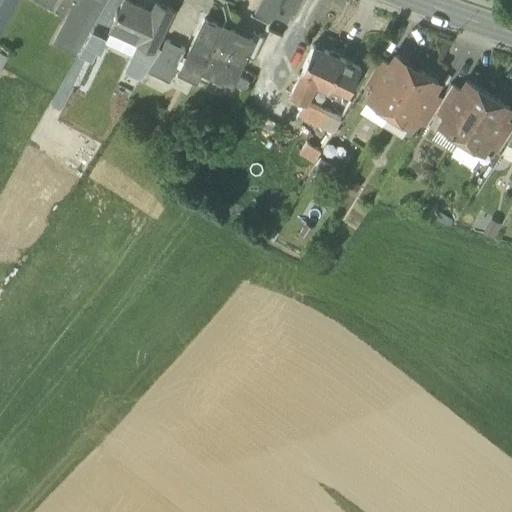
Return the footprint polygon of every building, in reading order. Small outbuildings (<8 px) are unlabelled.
[(0,0),(0,32),(17,0),(0,0)] [(151,13),(124,0),(110,31),(154,52),(173,11),(156,3),(151,13)] [(229,33),(204,21),(188,54),(202,61),(200,65),(202,66),(200,71),(231,86),(245,57),(253,40),(252,39),(231,29),(229,33)] [(254,35),(252,39),(253,40),(245,57),(254,62),(264,40),(254,35)] [(185,49),(166,40),(147,71),(169,82),(185,49)] [(360,68),(313,46),(290,96),(305,102),(313,84),(346,99),(360,68)] [(417,68),(396,55),(389,65),(374,90),(368,99),(389,112),(417,68)] [(389,65),(379,59),(364,84),(374,90),(389,65)] [(438,81),(417,68),(389,112),(411,125),(432,91),(438,81)] [(489,93),(467,80),(461,90),(445,115),(440,124),(461,137),(489,93)] [(461,90),(450,84),(442,97),(442,98),(435,109),(436,109),(445,115),(461,90)] [(442,97),(432,91),(416,117),(427,123),(436,109),(435,109),(442,98),(442,97)] [(510,106),(489,93),(461,137),(482,150),(488,142),(504,116),(510,106)] [(340,118),(305,102),(299,115),(304,117),(302,120),(331,133),(340,118)] [(511,127),(511,121),(504,116),(488,142),(499,148),(511,127)] [(321,152),(306,143),(300,154),(314,163),(321,152)] [(24,240),(45,213),(32,203),(12,230),(24,240)]
